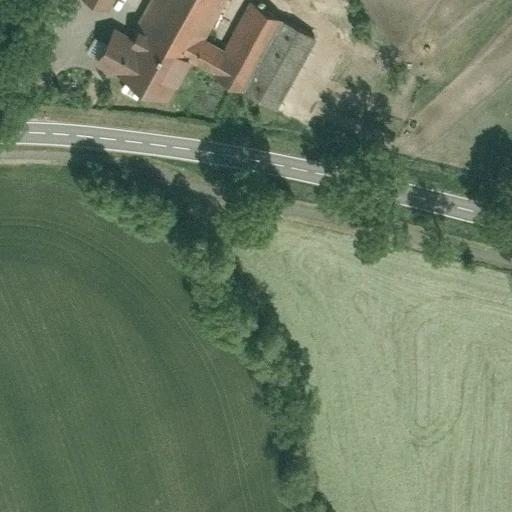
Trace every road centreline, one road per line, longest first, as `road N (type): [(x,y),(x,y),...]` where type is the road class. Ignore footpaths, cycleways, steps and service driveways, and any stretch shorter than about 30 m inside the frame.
road 1 (secondary): [(0,137),(72,137),(215,155),(511,223)]
road 2 (unknown): [(59,0),(58,36),(0,107)]
